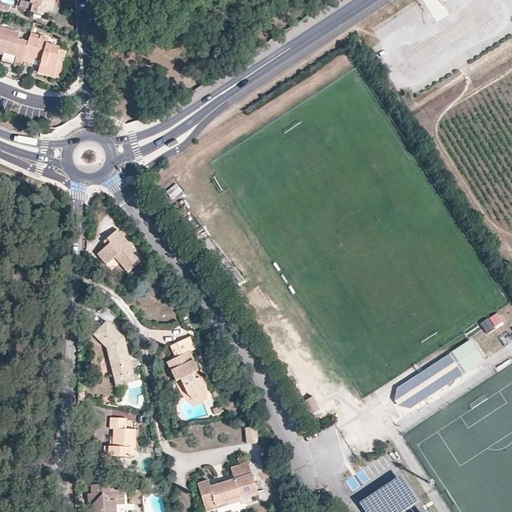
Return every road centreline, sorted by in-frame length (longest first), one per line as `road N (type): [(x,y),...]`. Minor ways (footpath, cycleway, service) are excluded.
road 1 (residential): [(320,511),(252,367),(105,171)]
road 2 (residential): [(65,466),(82,177)]
road 3 (residential): [(0,90),(48,104),(85,91),(86,0)]
road 4 (tertiary): [(227,89),(366,0)]
road 5 (tertiary): [(108,166),(177,132),(227,89)]
road 6 (tertiary): [(227,89),(156,131),(104,141)]
